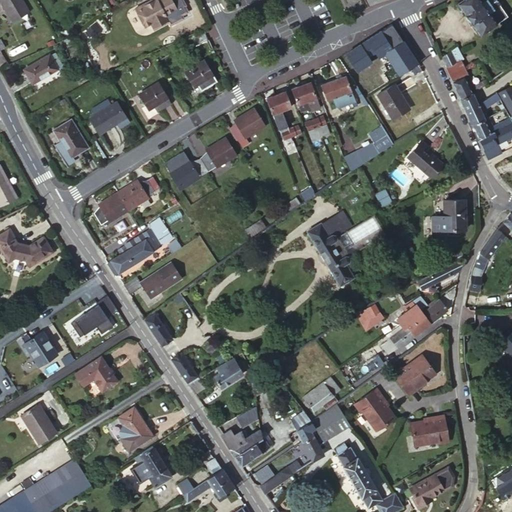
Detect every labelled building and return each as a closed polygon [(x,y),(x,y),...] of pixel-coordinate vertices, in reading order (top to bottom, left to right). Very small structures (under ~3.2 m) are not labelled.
[(28,11),(21,0),(0,0),(0,1),(12,21),(28,11)] [(172,0),(155,0),(154,1),(148,4),(147,1),(135,8),(144,26),(150,23),(154,29),(169,21),(165,15),(178,9),(172,0)] [(507,16),(495,0),(460,0),(456,3),(479,36),(507,16)] [(417,64),(391,24),(345,54),(357,71),(370,62),(367,57),(374,52),(377,57),(384,53),(398,75),(409,68),(417,64)] [(440,58),(448,75),(464,67),(460,61),(463,60),(457,47),(440,58)] [(57,68),(48,54),(23,69),(32,83),(57,68)] [(184,71),(191,83),(195,81),(201,91),(217,81),(204,60),(184,71)] [(414,75),(420,70),(417,64),(409,68),(414,75)] [(448,75),(452,82),(463,77),(467,74),(464,67),(448,75)] [(354,98),(345,77),(321,86),(327,100),(331,98),(334,103),(337,105),(354,98)] [(460,100),(471,94),(486,83),(484,79),(468,87),(463,77),(452,82),(460,100)] [(158,82),(138,94),(145,106),(149,104),(151,107),(153,106),(156,111),(170,103),(167,98),(158,82)] [(309,82),(301,85),(307,101),(309,108),(318,105),(309,82)] [(401,95),(394,84),(377,95),(391,118),(407,108),(400,95),(401,95)] [(307,101),(301,85),(292,88),(298,104),(307,101)] [(511,89),(510,86),(497,93),(500,101),(505,110),(507,113),(509,118),(510,120),(511,119),(511,89)] [(285,91),(276,94),(282,110),(291,107),(285,91)] [(471,126),(472,126),(484,120),(480,111),(500,101),(497,93),(496,92),(476,104),(464,110),(471,126)] [(282,110),(276,94),(267,98),(279,129),(288,125),(282,110)] [(460,100),(464,110),(476,104),(471,94),(460,100)] [(95,115),(111,105),(107,99),(91,108),(95,115)] [(307,101),(298,104),(300,111),(309,108),(307,101)] [(115,102),(111,105),(95,115),(90,117),(99,133),(114,123),(118,128),(127,122),(115,102)] [(236,124),(230,128),(242,146),(248,142),(245,137),(265,125),(254,107),(234,120),(236,124)] [(313,119),(320,137),(329,133),(323,118),(322,118),(321,116),(313,119)] [(472,126),(477,138),(510,120),(509,118),(492,126),(488,119),(488,118),(484,120),(472,126)] [(312,140),(320,137),(313,119),(307,121),(307,124),(306,124),(312,140)] [(483,152),(487,160),(500,153),(496,144),(503,140),(504,140),(505,141),(505,143),(511,140),(511,119),(510,120),(477,138),(484,150),(483,152)] [(87,147),(70,120),(53,130),(71,157),(87,147)] [(289,128),(292,135),(300,132),(298,127),(296,128),(296,125),(289,128)] [(282,138),(292,135),(289,128),(282,131),(282,133),(280,134),(282,138)] [(208,154),(200,159),(207,170),(215,165),(217,167),(235,155),(224,137),(205,149),(208,154)] [(429,147),(421,141),(407,157),(430,176),(441,163),(426,151),(429,147)] [(351,171),(356,167),(378,153),(372,143),(345,161),(351,171)] [(207,170),(200,159),(191,165),(188,160),(169,172),(180,189),(199,178),(198,176),(207,170)] [(0,204),(16,196),(0,167),(0,204)] [(152,176),(146,180),(152,191),(159,187),(152,176)] [(145,195),(152,191),(146,180),(139,184),(136,181),(118,192),(129,210),(139,203),(143,208),(149,205),(146,199),(147,198),(145,195)] [(383,191),(375,195),(381,206),(389,201),(383,191)] [(129,210),(118,192),(98,204),(100,208),(94,212),(101,223),(107,219),(109,222),(129,210)] [(289,213),(300,206),(295,198),(284,205),(289,213)] [(465,199),(447,200),(447,209),(444,209),(445,230),(466,230),(465,199)] [(511,212),(510,212),(502,222),(511,230),(511,212)] [(373,215),(338,236),(349,255),(385,234),(373,215)] [(106,262),(114,275),(161,246),(161,245),(171,238),(158,218),(148,224),(149,229),(124,245),(127,250),(121,254),(106,262)] [(244,230),(251,240),(266,229),(259,220),(244,230)] [(349,255),(338,236),(337,235),(331,235),(328,237),(320,224),(308,231),(340,284),(352,276),(347,268),(350,266),(349,263),(351,262),(351,258),(349,255)] [(19,246),(9,228),(0,233),(0,246),(8,261),(18,255),(24,257),(30,266),(52,252),(43,237),(26,247),(19,246)] [(504,237),(497,229),(492,234),(483,248),(480,253),(477,258),(475,264),(484,267),(488,259),(491,256),(493,252),(504,237)] [(173,251),(179,248),(174,240),(169,243),(169,245),(173,251)] [(124,245),(118,249),(121,254),(127,250),(124,245)] [(168,254),(173,251),(169,245),(164,248),(168,254)] [(211,252),(218,264),(225,258),(217,248),(211,252)] [(459,271),(464,258),(417,281),(421,290),(423,289),(433,290),(435,283),(459,271)] [(123,284),(129,294),(142,285),(150,297),(180,278),(170,262),(140,282),(136,276),(123,284)] [(471,275),(479,278),(484,267),(475,264),(473,267),(471,275)] [(471,275),(468,288),(477,290),(479,278),(471,275)] [(441,305),(454,296),(456,286),(436,301),(435,299),(427,305),(419,311),(429,324),(444,312),(444,309),(441,305)] [(414,305),(419,311),(427,305),(420,296),(412,302),(414,305)] [(69,324),(78,337),(95,326),(100,334),(111,327),(105,318),(116,312),(106,297),(96,303),(98,305),(69,324)] [(375,301),(354,311),(363,328),(384,318),(375,301)] [(420,330),(429,324),(419,311),(414,305),(404,312),(420,330)] [(404,312),(396,318),(401,324),(402,323),(413,336),(420,330),(404,312)] [(144,319),(162,346),(172,339),(154,313),(144,319)] [(401,324),(384,336),(387,340),(380,345),(387,354),(399,347),(413,336),(402,323),(401,324)] [(39,365),(57,354),(42,331),(30,338),(27,334),(21,338),(39,365)] [(507,343),(499,352),(511,364),(511,335),(508,339),(507,343)] [(171,359),(187,382),(197,375),(181,353),(171,359)] [(421,354),(401,368),(394,374),(409,394),(417,388),(416,386),(424,380),(435,372),(421,354)] [(243,373),(232,355),(215,367),(219,372),(213,376),(220,387),(243,373)] [(116,381),(101,356),(75,373),(83,385),(93,378),(102,390),(116,381)] [(384,363),(379,356),(370,361),(376,368),(384,363)] [(270,368),(250,381),(253,394),(257,401),(269,392),(266,387),(278,378),(270,368)] [(188,385),(194,394),(209,385),(203,375),(188,385)] [(285,376),(279,380),(283,385),(289,381),(285,376)] [(313,411),(321,405),(333,395),(340,389),(329,376),(302,397),(313,411)] [(376,387),(356,402),(362,411),(376,430),(394,416),(387,405),(380,397),(382,395),(376,387)] [(325,410),(334,403),(337,401),(333,395),(321,405),(325,410)] [(388,404),(382,395),(380,397),(387,405),(388,404)] [(37,403),(22,413),(30,425),(27,426),(38,443),(56,432),(37,403)] [(323,441),(349,426),(335,403),(310,421),(314,428),(323,441)] [(122,425),(119,431),(120,437),(120,438),(128,451),(153,435),(134,406),(117,417),(123,425),(122,425)] [(250,422),(244,412),(236,417),(242,427),(250,422)] [(30,425),(22,413),(20,414),(27,426),(30,425)] [(443,417),(434,418),(434,420),(425,422),(411,424),(414,446),(437,442),(447,440),(443,417)] [(295,428),(302,441),(312,434),(310,431),(314,428),(310,421),(309,420),(295,428)] [(233,455),(255,441),(261,438),(259,430),(245,438),(241,432),(234,436),(230,430),(220,436),(233,455)] [(312,434),(302,441),(312,461),(323,455),(318,445),(312,434)] [(261,452),(255,441),(233,455),(241,465),(261,452)] [(301,464),(310,459),(301,442),(291,448),(301,464)] [(367,509),(374,505),(378,511),(376,511),(394,511),(403,507),(394,492),(381,499),(350,446),(347,448),(344,443),(333,449),(336,455),(367,509)] [(171,476),(152,446),(133,457),(138,465),(130,469),(139,483),(148,477),(154,486),(171,476)] [(221,468),(213,456),(207,460),(215,472),(221,468)] [(47,511),(91,485),(75,459),(23,491),(36,511),(47,511)] [(294,463),(287,468),(292,475),(298,470),(294,463)] [(511,465),(490,478),(502,499),(511,493),(511,465)] [(426,499),(430,496),(450,484),(453,475),(447,466),(410,488),(414,496),(412,497),(418,508),(428,502),(428,501),(426,499)] [(287,467),(260,485),(265,493),(292,475),(287,468),(287,467)] [(221,468),(215,472),(193,487),(182,494),(186,501),(211,485),(218,497),(233,487),(221,468)] [(21,482),(25,489),(34,483),(29,477),(21,482)] [(182,494),(193,487),(186,477),(176,484),(182,494)] [(0,511),(36,511),(23,491),(0,505),(0,511)]
